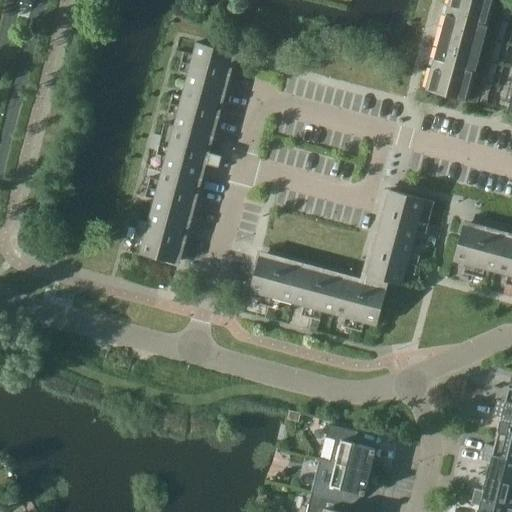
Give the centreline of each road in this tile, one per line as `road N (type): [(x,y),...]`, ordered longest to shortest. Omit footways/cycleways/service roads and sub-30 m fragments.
road 1 (tertiary): [(407,379),(371,392),(340,391),(191,352)]
road 2 (tertiary): [(191,352),(0,297)]
road 3 (residential): [(419,511),(430,437),(407,379)]
